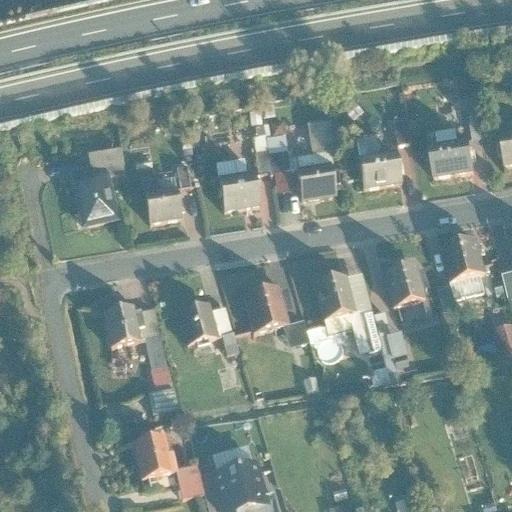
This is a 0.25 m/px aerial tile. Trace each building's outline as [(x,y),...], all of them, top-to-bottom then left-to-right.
[(482,142),(478,115),(466,117),(470,144),(482,142)] [(409,147),(405,124),(392,126),(395,149),(409,147)] [(502,172),(511,170),(511,140),(498,143),(502,172)] [(429,184),(473,177),(469,147),(425,154),(429,184)] [(64,176),(78,235),(115,227),(106,182),(122,179),(116,152),(84,159),(86,171),(64,176)] [(265,154),(253,156),(256,178),(268,177),(265,158),(265,154)] [(285,155),(265,158),(268,177),(288,174),(285,155)] [(361,196),(401,189),(396,158),(356,164),(361,196)] [(299,205),(334,198),(329,168),(294,174),(299,205)] [(187,192),(183,170),(175,171),(178,193),(187,192)] [(221,218),(259,211),(252,177),(215,184),(221,218)] [(145,230),(180,223),(175,193),(157,197),(156,190),(139,193),(145,230)] [(484,282),(476,247),(441,256),(450,290),(435,294),(442,318),(456,314),(454,306),(484,298),(481,283),(484,282)] [(424,308),(413,273),(380,283),(390,318),(424,308)] [(352,321),(343,284),(310,293),(320,329),(352,321)] [(285,331),(275,295),(238,306),(249,342),(285,331)] [(215,344),(207,310),(172,319),(181,353),(215,344)] [(137,349),(129,314),(99,320),(107,356),(137,349)] [(377,353),(367,317),(358,319),(367,355),(377,353)] [(306,348),(301,327),(287,331),(292,352),(306,348)] [(505,360),(511,358),(511,327),(501,329),(505,360)] [(394,361),(410,357),(403,334),(388,338),(394,361)] [(165,371),(158,340),(140,345),(147,375),(165,371)] [(234,359),(229,340),(218,343),(223,362),(234,359)] [(106,375),(106,395),(137,395),(137,375),(106,375)] [(155,395),(157,416),(181,413),(178,392),(155,395)] [(165,462),(161,445),(130,452),(138,487),(174,479),(170,461),(165,462)] [(210,480),(217,511),(264,511),(268,511),(266,503),(258,468),(210,480)] [(266,503),(268,511),(264,511),(275,511),(273,501),(266,503)]
